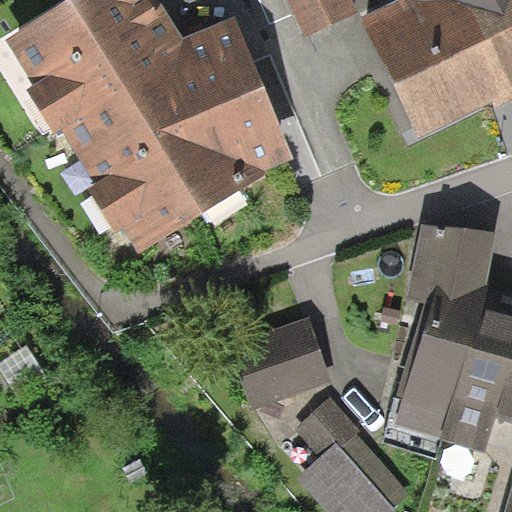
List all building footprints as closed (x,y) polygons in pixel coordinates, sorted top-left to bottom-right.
[(157,0),(78,0),(7,44),(34,90),(27,95),(54,140),(62,135),(94,191),(88,194),(115,238),(124,233),(139,259),(269,179),(265,173),(293,163),(236,20),(183,41),(157,0)] [(352,0),(288,0),(307,38),(359,14),(352,0)] [(497,112),(511,104),(511,0),(404,0),(361,22),(421,141),(494,105),(497,112)] [(498,236),(424,227),(403,313),(432,320),(397,427),(441,440),(440,444),(486,457),(497,424),(511,428),(511,492),(505,511),(511,511),(511,296),(488,289),(498,236)] [(309,319),(228,348),(251,412),(333,383),(309,319)] [(360,432),(331,398),(296,429),(321,458),(298,478),(327,511),(396,511),(393,508),(409,494),(357,434),(360,432)]
